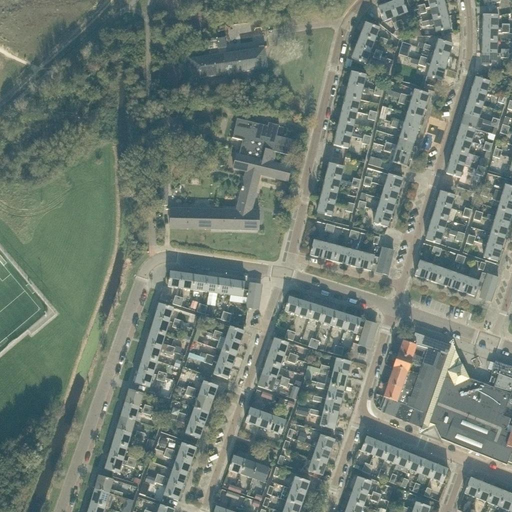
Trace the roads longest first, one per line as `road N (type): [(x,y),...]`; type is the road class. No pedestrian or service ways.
road 1 (residential): [(463,0),(466,73),(402,283)]
road 2 (residential): [(290,256),(343,29),(368,0)]
road 3 (residential): [(61,511),(154,260)]
road 4 (residential): [(286,273),(204,511)]
road 5 (unknown): [(0,95),(107,0)]
road 6 (residential): [(286,273),(177,256),(154,260)]
